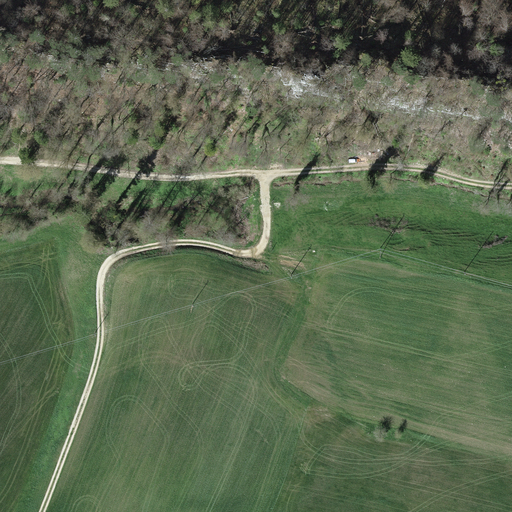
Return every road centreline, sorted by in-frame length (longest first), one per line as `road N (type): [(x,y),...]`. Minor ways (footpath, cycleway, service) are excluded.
road 1 (track): [(263,173),(266,233),(250,253),(180,241),(107,262),(90,377),(39,511)]
road 2 (track): [(255,250),(295,263),(306,280),(280,355),(295,389),(368,438),(423,440),(511,461)]
road 3 (track): [(263,173),(171,178),(0,159)]
road 4 (track): [(511,185),(378,166),(263,173)]
